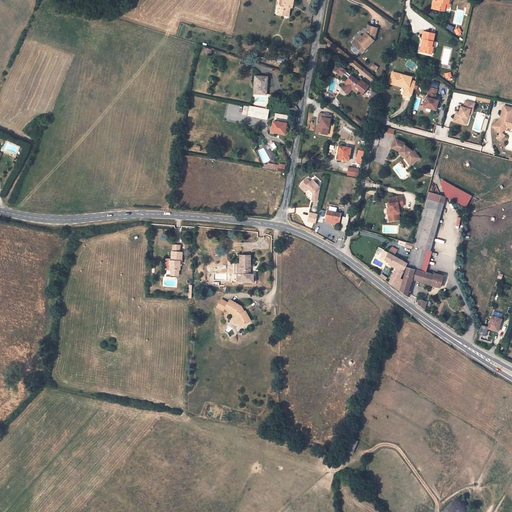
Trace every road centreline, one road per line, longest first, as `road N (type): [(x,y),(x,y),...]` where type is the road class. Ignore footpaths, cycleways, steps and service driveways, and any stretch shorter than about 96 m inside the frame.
road 1 (secondary): [(0,211),(279,226)]
road 2 (secondary): [(279,226),(344,256),(511,374)]
road 3 (residential): [(322,0),(279,226)]
